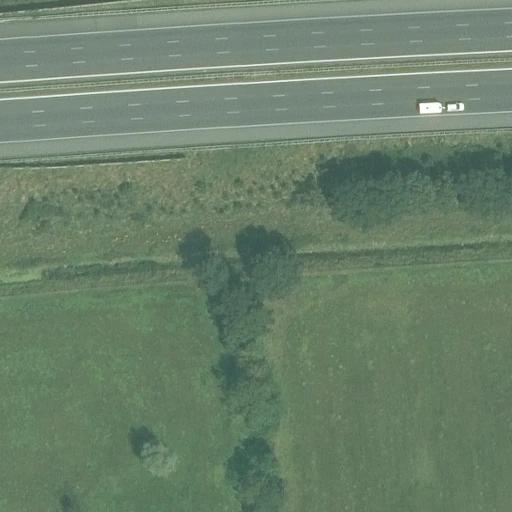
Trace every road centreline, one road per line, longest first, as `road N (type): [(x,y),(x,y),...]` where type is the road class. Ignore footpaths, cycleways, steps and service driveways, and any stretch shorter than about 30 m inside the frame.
road 1 (motorway): [(511,30),(0,61)]
road 2 (motorway): [(0,123),(511,93)]
